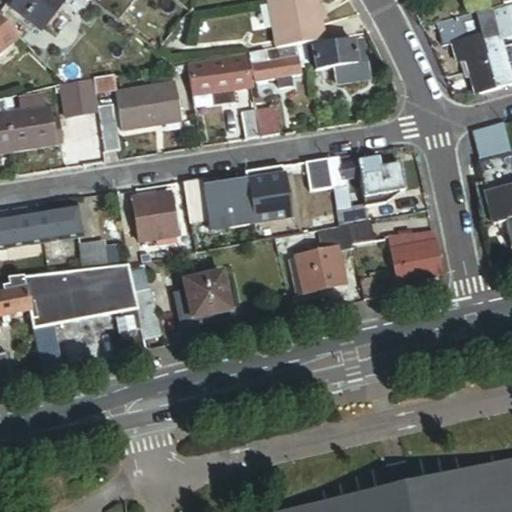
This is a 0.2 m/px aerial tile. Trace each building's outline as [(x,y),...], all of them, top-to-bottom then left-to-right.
[(15,0),(8,10),(38,33),(62,0),(15,0)] [(324,43),(316,0),(282,0),(268,2),(276,51),(324,43)] [(511,5),(489,12),(498,41),(511,36),(511,5)] [(498,41),(489,12),(474,16),(480,37),(495,89),(510,84),(498,41)] [(474,16),(474,13),(437,23),(442,47),(452,45),(471,39),(479,37),(480,37),(474,16)] [(0,57),(19,42),(5,27),(1,30),(0,31),(0,57)] [(483,55),(479,37),(471,39),(476,57),(483,55)] [(471,39),(452,45),(457,63),(466,61),(465,60),(476,57),(471,39)] [(363,42),(354,43),(356,55),(365,53),(363,42)] [(317,73),(333,70),(336,88),(371,82),(367,64),(358,65),(356,55),(354,43),(313,51),(317,73)] [(307,47),(297,49),(298,59),(308,57),(307,47)] [(297,49),(280,52),(281,62),(298,59),(297,49)] [(281,62),(280,52),(260,55),(262,65),(281,62)] [(356,55),(358,65),(367,64),(365,53),(356,55)] [(466,61),(475,96),(493,91),(483,55),(476,57),(465,60),(466,61)] [(243,59),(213,64),(215,73),(227,71),(245,68),(243,59)] [(277,81),(279,91),(293,88),(291,78),(301,77),(298,59),(281,62),(262,65),(252,67),(255,85),(277,81)] [(215,73),(213,64),(191,67),(197,98),(213,95),(219,94),(215,73)] [(248,89),(245,68),(227,71),(230,92),(248,89)] [(227,71),(215,73),(219,94),(230,92),(227,71)] [(96,82),(97,95),(118,91),(116,78),(95,81),(96,82)] [(97,95),(96,82),(90,83),(92,96),(96,95),(97,101),(98,100),(97,95)] [(91,108),(87,83),(66,87),(71,112),(91,108)] [(182,118),(177,84),(132,92),(139,130),(158,127),(157,122),(182,118)] [(118,94),(124,132),(139,130),(132,92),(118,94)] [(219,94),(213,95),(215,108),(233,105),(230,92),(219,94)] [(213,95),(197,98),(199,111),(215,108),(213,95)] [(43,101),(21,104),(22,115),(44,112),(43,101)] [(102,127),(106,156),(124,153),(117,109),(99,112),(102,127)] [(22,115),(8,117),(13,156),(55,150),(50,111),(44,112),(22,115)] [(276,111),(257,114),(261,141),(280,138),(276,111)] [(261,141),(257,114),(242,117),(247,143),(261,141)] [(0,157),(13,156),(8,117),(0,118),(0,157)] [(182,118),(157,122),(158,127),(183,123),(182,118)] [(90,159),(106,156),(102,127),(85,130),(90,159)] [(511,160),(511,155),(477,163),(481,182),(511,174),(511,160)] [(338,166),(337,159),(328,161),(332,184),(341,183),(338,166)] [(378,159),(357,163),(359,180),(380,176),(379,169),(380,169),(378,159)] [(357,163),(338,166),(341,183),(347,182),(359,180),(357,163)] [(380,176),(359,180),(363,200),(388,196),(405,193),(400,166),(380,169),(379,169),(380,176)] [(266,173),(267,180),(283,178),(282,171),(266,173)] [(511,174),(481,182),(492,226),(506,222),(504,217),(511,214),(511,174)] [(267,180),(246,184),(253,226),(290,220),(283,178),(267,180)] [(253,226),(246,184),(203,191),(202,181),(183,184),(189,225),(208,222),(210,233),(253,226)] [(341,183),(332,184),(333,193),(348,191),(347,182),(341,183)] [(333,193),(336,213),(351,210),(348,191),(333,193)] [(130,203),(138,245),(177,238),(169,196),(130,203)] [(364,207),(365,209),(387,205),(390,202),(388,196),(363,200),(364,207)] [(348,227),(368,224),(365,209),(364,207),(351,210),(336,213),(337,214),(339,229),(348,227)] [(75,210),(80,238),(97,235),(92,208),(75,210)] [(75,210),(38,217),(43,244),(80,238),(75,210)] [(333,230),(339,229),(337,214),(315,218),(317,233),(326,232),(333,230)] [(43,244),(38,217),(0,222),(0,251),(6,250),(27,247),(43,244)] [(506,222),(492,226),(496,233),(501,237),(509,235),(506,222)] [(374,244),(370,223),(368,224),(348,227),(353,248),(374,244)] [(511,269),(511,248),(509,235),(501,237),(496,233),(492,226),(482,228),(490,264),(506,271),(511,269)] [(353,252),(353,248),(348,227),(339,229),(333,230),(337,250),(338,254),(353,252)] [(317,233),(308,235),(311,252),(328,250),(326,232),(317,233)] [(435,244),(432,234),(395,239),(397,252),(435,244)] [(390,254),(397,252),(395,239),(384,241),(386,254),(390,254)] [(397,286),(442,277),(435,244),(397,252),(390,254),(391,259),(397,286)] [(81,274),(106,271),(102,245),(77,248),(81,274)] [(27,247),(6,250),(8,262),(29,259),(27,247)] [(338,254),(337,250),(296,260),(304,297),(346,288),(338,254)] [(81,274),(21,281),(23,291),(28,312),(33,331),(53,327),(121,315),(138,312),(134,297),(128,268),(106,271),(81,274)] [(186,293),(193,322),(231,313),(222,274),(184,283),(186,293)] [(21,281),(5,282),(7,290),(2,291),(3,296),(23,291),(21,281)] [(365,303),(376,300),(371,281),(361,284),(365,303)] [(3,296),(0,296),(0,318),(28,312),(23,291),(3,296)] [(150,293),(134,297),(138,312),(142,329),(145,342),(161,338),(150,293)] [(181,324),(193,322),(186,293),(174,295),(181,324)] [(138,312),(121,315),(122,319),(117,320),(119,335),(122,339),(126,341),(131,341),(135,336),(136,331),(142,329),(138,312)] [(53,327),(33,331),(37,351),(57,346),(53,327)] [(40,365),(60,361),(57,346),(37,351),(40,365)] [(0,385),(14,382),(7,354),(0,355),(0,385)] [(511,511),(511,462),(291,511),(511,511)]
